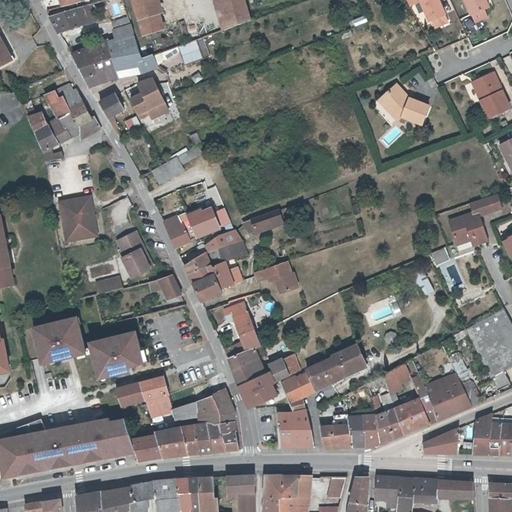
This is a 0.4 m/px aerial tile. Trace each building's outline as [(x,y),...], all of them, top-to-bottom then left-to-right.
[(167,27),(157,0),(135,0),(147,34),(167,27)] [(233,27),(252,20),(246,0),(219,0),(229,28),(233,27)] [(408,0),(410,4),(418,0),(420,0),(429,19),(432,18),(444,13),(445,13),(439,0),(408,0)] [(464,0),(469,11),(483,5),(487,4),(485,0),(464,0)] [(91,3),(87,4),(50,14),(52,17),(59,31),(71,26),(72,30),(97,20),(91,3)] [(483,5),(469,11),(473,19),(486,13),(483,5)] [(444,13),(432,18),(435,26),(448,21),(444,13)] [(355,25),(363,21),(361,15),(352,19),(355,25)] [(134,36),(137,35),(131,17),(114,23),(120,40),(132,37),(134,36)] [(0,66),(11,61),(1,43),(4,41),(0,33),(0,66)] [(118,67),(138,60),(145,58),(142,50),(142,48),(137,35),(134,36),(132,37),(120,40),(114,43),(112,43),(115,51),(111,52),(113,56),(113,57),(118,67)] [(187,64),(206,57),(199,39),(180,45),(181,49),(187,64)] [(105,71),(118,67),(113,57),(113,56),(111,52),(115,51),(112,43),(111,41),(101,45),(104,51),(105,54),(92,59),(98,73),(86,78),(91,86),(102,82),(109,80),(105,71)] [(104,51),(101,45),(88,49),(92,59),(105,54),(104,51)] [(155,54),(159,64),(165,60),(166,57),(168,59),(181,49),(180,45),(155,54)] [(92,59),(88,49),(74,54),(86,78),(98,73),(92,59)] [(138,60),(144,72),(160,66),(159,64),(155,54),(145,58),(138,60)] [(144,72),(138,60),(118,67),(120,70),(121,73),(122,75),(144,72)] [(122,75),(121,73),(120,70),(118,67),(105,71),(109,80),(122,75)] [(484,99),(479,101),(487,118),(509,109),(493,73),(476,80),(484,99)] [(157,76),(142,81),(146,91),(135,96),(145,115),(154,110),(156,116),(173,107),(157,76)] [(484,99),(476,80),(471,82),(479,101),(484,99)] [(394,108),(391,110),(400,119),(405,115),(425,124),(432,106),(412,97),(399,83),(390,91),(393,94),(386,100),(394,108)] [(72,84),(47,96),(52,105),(54,104),(61,119),(75,112),(81,123),(93,117),(78,88),(75,90),(72,84)] [(393,94),(390,91),(381,99),(391,110),(394,108),(386,100),(393,94)] [(119,93),(102,100),(104,104),(111,116),(127,108),(119,93)] [(28,110),(36,130),(50,124),(44,112),(38,114),(35,107),(28,110)] [(62,142),(83,131),(81,123),(75,112),(61,119),(52,123),(62,142)] [(84,137),(104,127),(96,115),(93,117),(81,123),(83,131),(84,137)] [(62,142),(52,123),(50,124),(36,130),(42,144),(44,149),(47,161),(48,163),(64,159),(64,157),(56,159),(54,153),(52,148),(62,142)] [(192,145),(200,142),(197,131),(189,134),(192,145)] [(511,169),(511,138),(499,145),(511,169)] [(204,155),(201,148),(192,151),(167,164),(154,171),(161,183),(186,171),(183,165),(204,155)] [(56,159),(64,157),(67,156),(65,150),(54,153),(56,159)] [(94,195),(83,196),(84,201),(88,205),(95,204),(94,195)] [(501,209),(497,195),(470,203),(474,213),(449,221),(456,242),(474,236),(477,245),(487,241),(479,216),(501,209)] [(84,201),(83,196),(78,197),(80,211),(83,235),(98,233),(95,204),(88,205),(84,201)] [(78,235),(73,197),(70,198),(64,198),(65,207),(68,236),(78,235)] [(80,211),(78,197),(73,197),(78,235),(83,235),(80,211)] [(202,208),(166,222),(177,246),(211,232),(210,230),(220,226),(215,211),(205,215),(202,208)] [(286,223),(282,210),(247,223),(251,229),(255,228),(258,233),(286,223)] [(0,287),(7,286),(8,286),(6,279),(13,278),(3,223),(0,223),(0,287)] [(240,233),(237,229),(222,235),(208,244),(211,251),(243,238),(240,233)] [(141,250),(146,248),(138,232),(119,242),(127,257),(124,259),(134,278),(151,270),(141,250)] [(511,233),(501,238),(510,257),(511,256),(511,233)] [(474,236),(456,242),(458,250),(477,245),(474,236)] [(243,238),(211,251),(217,264),(216,265),(215,265),(210,267),(190,275),(193,283),(198,292),(202,301),(224,292),(222,289),(243,281),(235,258),(247,253),(243,238)] [(141,250),(151,270),(156,267),(146,248),(141,250)] [(448,259),(443,248),(431,253),(436,265),(448,259)] [(209,252),(186,265),(190,275),(210,267),(215,265),(209,252)] [(292,273),(288,261),(255,273),(258,280),(258,282),(275,276),(281,293),(298,287),(295,279),(293,273),(292,273)] [(414,274),(422,296),(432,292),(424,270),(414,274)] [(175,277),(171,278),(161,280),(170,298),(183,295),(175,277)] [(120,279),(108,282),(110,293),(123,290),(120,279)] [(110,293),(108,282),(98,285),(101,295),(107,293),(110,293)] [(511,304),(511,288),(500,288),(500,304),(511,304)] [(254,348),(261,345),(256,333),(242,304),(228,311),(233,322),(244,343),(225,350),(229,358),(254,348)] [(511,322),(505,309),(466,330),(491,378),(511,367),(511,322)] [(233,322),(228,311),(221,314),(225,323),(233,322)] [(79,315),(70,317),(72,324),(79,322),(81,321),(79,315)] [(70,317),(33,326),(40,357),(56,353),(57,359),(78,354),(77,349),(85,347),(79,322),(72,324),(70,317)] [(137,330),(91,342),(98,373),(114,369),(115,375),(131,371),(130,365),(144,361),(137,330)] [(0,372),(9,370),(3,340),(0,340),(0,372)] [(358,344),(335,355),(335,357),(324,362),(332,382),(344,375),(366,365),(359,345),(358,344)] [(254,348),(229,358),(240,385),(265,374),(254,348)] [(56,353),(40,357),(42,363),(57,359),(56,353)] [(303,370),(297,355),(272,367),(279,381),(282,380),(303,370)] [(450,361),(459,376),(467,371),(458,356),(450,361)] [(412,378),(420,398),(431,423),(439,420),(428,395),(425,387),(413,358),(405,362),(412,378)] [(332,382),(324,362),(309,369),(310,373),(299,378),(299,377),(284,384),(290,400),(301,396),(332,382)] [(405,362),(395,368),(402,383),(412,378),(405,362)] [(387,383),(390,392),(390,393),(394,391),(403,387),(402,383),(395,368),(392,370),(383,374),(387,383)] [(115,375),(114,369),(98,373),(100,378),(115,375)] [(270,372),(265,374),(240,385),(239,385),(249,407),(276,395),(272,385),(275,384),(270,372)] [(425,387),(428,395),(439,420),(472,405),(462,385),(456,373),(425,387)] [(383,374),(374,379),(377,387),(387,383),(383,374)] [(165,375),(143,382),(148,398),(161,395),(164,407),(173,404),(170,391),(165,375)] [(374,379),(366,383),(370,395),(379,393),(377,387),(374,379)] [(148,398),(143,382),(118,390),(123,406),(148,398)] [(217,409),(220,415),(234,413),(235,413),(226,389),(222,391),(212,394),(217,409)] [(390,393),(396,407),(400,406),(394,391),(390,393)] [(380,395),(385,411),(396,407),(390,393),(390,392),(380,395)] [(209,411),(217,409),(212,394),(204,397),(205,401),(209,411)] [(377,395),(370,397),(373,407),(380,405),(377,395)] [(294,411),(306,407),(301,396),(290,400),(294,411)] [(205,401),(204,397),(195,400),(200,412),(209,411),(205,401)] [(396,407),(405,434),(431,423),(420,398),(400,406),(396,407)] [(200,412),(195,400),(174,407),(177,420),(181,419),(195,417),(201,415),(200,412)] [(293,411),(277,411),(282,445),(315,444),(311,427),(306,407),(294,411),(293,411)] [(385,411),(394,438),(405,434),(396,407),(385,411)] [(385,411),(376,415),(384,442),(394,438),(385,411)] [(493,424),(493,423),(493,412),(476,420),(474,453),(488,453),(493,424)] [(221,422),(236,421),(234,413),(220,415),(221,422)] [(334,425),(322,426),(325,443),(337,443),(338,446),(354,446),(348,417),(348,414),(333,415),(334,425)] [(376,415),(375,415),(361,416),(368,445),(376,445),(384,442),(376,415)] [(361,416),(348,417),(354,446),(368,445),(361,416)] [(62,466),(139,453),(127,418),(113,421),(112,417),(98,420),(99,424),(82,427),(81,423),(48,429),(44,418),(0,433),(0,445),(6,476),(18,474),(62,466)] [(221,422),(228,450),(242,449),(236,421),(221,422)] [(228,450),(221,422),(209,424),(215,452),(228,450)] [(501,454),(503,423),(493,423),(493,424),(488,453),(497,453),(501,454)] [(511,453),(511,423),(503,423),(501,454),(511,453)] [(215,452),(209,424),(196,425),(202,453),(215,452)] [(183,427),(190,454),(202,453),(196,425),(183,427)] [(190,454),(183,427),(158,432),(159,434),(166,457),(190,454)] [(449,452),(459,453),(459,428),(424,443),(426,451),(449,452)] [(166,457),(159,434),(134,440),(140,457),(141,461),(153,459),(166,457)] [(241,511),(255,511),(256,509),(256,490),(256,486),(256,475),(246,474),(244,474),(241,474),(239,474),(231,474),(229,474),(230,496),(241,493),(241,511)] [(214,496),(213,475),(199,476),(200,489),(202,510),(202,511),(217,511),(217,501),(216,496),(214,496)] [(267,496),(268,496),(283,497),(285,475),(268,475),(267,496)] [(283,499),(301,499),(302,481),(312,481),(312,475),(303,475),(285,475),(283,497),(283,499)] [(350,475),(336,475),(328,498),(343,499),(350,475)] [(351,501),(368,503),(369,488),(370,476),(357,475),(351,501)] [(401,493),(403,477),(380,475),(378,488),(377,498),(392,499),(401,500),(401,493)] [(191,500),(188,476),(176,477),(182,507),(192,507),(191,503),(191,500)] [(192,511),(202,511),(202,510),(200,489),(199,476),(188,476),(191,500),(191,503),(192,507),(192,511)] [(159,511),(170,511),(170,507),(182,507),(180,499),(179,492),(176,477),(169,478),(161,479),(154,480),(157,498),(159,508),(159,511)] [(399,510),(407,511),(413,511),(415,499),(417,478),(403,477),(401,493),(401,500),(400,507),(399,510)] [(417,478),(415,499),(439,501),(440,496),(476,498),(476,494),(475,486),(475,482),(417,478)] [(145,481),(149,499),(157,498),(154,480),(145,481)] [(149,511),(149,506),(149,499),(145,481),(131,483),(131,485),(131,494),(132,498),(130,498),(129,511),(149,511)] [(312,481),(302,481),(301,499),(299,511),(309,511),(312,481)] [(511,484),(490,483),(490,484),(491,496),(491,498),(510,500),(511,499),(511,484)] [(129,511),(130,498),(132,498),(131,494),(131,485),(101,490),(102,499),(103,508),(103,511),(129,511)] [(102,499),(101,490),(77,494),(77,511),(103,511),(103,508),(102,499)] [(281,511),(283,499),(283,497),(268,496),(267,496),(266,511),(270,511),(269,511),(281,511)] [(62,511),(61,497),(44,500),(45,511),(53,511),(62,511)] [(510,511),(510,500),(491,498),(491,511),(510,511)] [(299,511),(301,499),(283,499),(281,511),(308,511),(309,511),(299,511)] [(45,511),(44,500),(27,503),(28,510),(27,511),(45,511)] [(348,511),(367,511),(368,503),(351,501),(348,511)]
